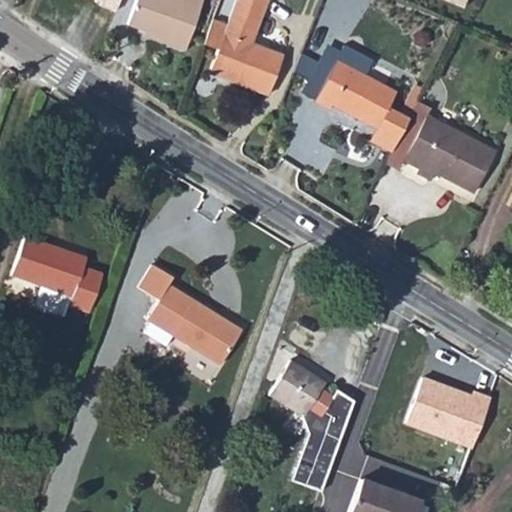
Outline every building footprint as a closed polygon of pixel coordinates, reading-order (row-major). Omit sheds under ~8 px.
[(127,0),(122,14),(148,23),(146,31),(179,42),(194,0),(127,0)] [(203,31),(222,39),(212,65),(269,90),(283,50),(251,37),(264,0),(236,0),(231,17),(211,8),(203,31)] [(317,95),(329,101),(332,96),(379,118),(396,83),(362,68),(367,58),(341,46),(317,95)] [(384,157),(402,166),(407,155),(407,154),(429,110),(433,103),(416,94),(384,157)] [(407,154),(407,155),(422,163),(420,167),(435,174),(439,167),(476,185),(495,145),(429,110),(407,154)] [(511,179),(502,200),(511,205),(511,179)] [(8,273),(39,284),(34,299),(36,304),(60,312),(65,310),(67,305),(85,311),(98,273),(79,266),(82,257),(21,236),(8,273)] [(166,332),(216,362),(237,329),(164,284),(168,277),(152,267),(138,288),(155,299),(144,318),(146,319),(139,330),(160,342),(166,332)] [(260,375),(271,383),(265,393),(298,413),(305,433),(287,479),(317,490),(350,400),(333,389),(329,396),(317,387),(320,381),(287,359),(290,354),(279,347),(260,375)] [(344,511),(412,511),(417,499),(357,478),(344,511)]
